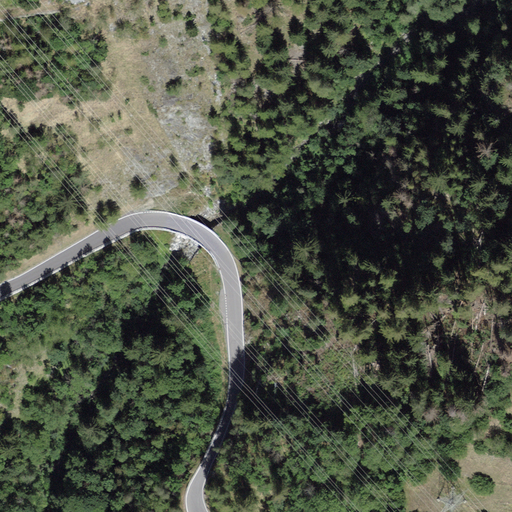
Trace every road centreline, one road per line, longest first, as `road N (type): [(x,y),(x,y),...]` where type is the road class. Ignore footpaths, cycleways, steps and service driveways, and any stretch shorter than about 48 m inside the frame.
road 1 (tertiary): [(230,276),(234,391),(199,482),(196,511)]
road 2 (tertiary): [(0,290),(142,218)]
